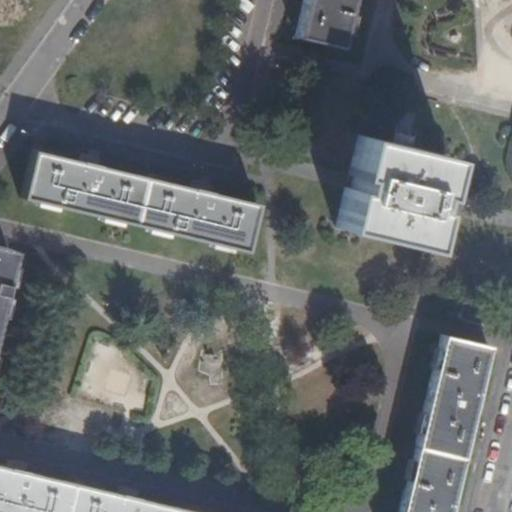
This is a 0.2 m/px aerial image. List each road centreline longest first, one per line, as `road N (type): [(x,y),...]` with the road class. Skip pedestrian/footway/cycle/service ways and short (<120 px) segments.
road 1 (residential): [(15,106),(226,158),(263,0)]
road 2 (residential): [(86,0),(15,106)]
